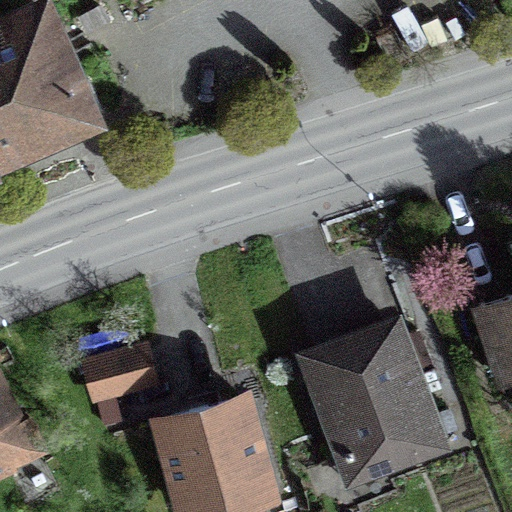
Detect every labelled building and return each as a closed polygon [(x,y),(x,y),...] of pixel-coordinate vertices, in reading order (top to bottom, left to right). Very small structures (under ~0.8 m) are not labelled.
[(0,170),(4,169),(3,162),(110,117),(73,32),(59,0),(2,0),(0,1),(0,170)] [(0,0),(0,1),(2,0),(59,0),(73,32),(135,0),(0,0)] [(511,284),(469,298),(495,382),(511,377),(511,284)] [(410,329),(401,304),(295,341),(345,483),(451,446),(425,370),(435,366),(421,325),(410,329)] [(81,353),(93,398),(160,380),(148,336),(81,353)] [(0,365),(0,476),(48,452),(33,412),(24,414),(0,365)] [(225,511),(282,497),(251,380),(147,408),(175,511),(225,511)]
